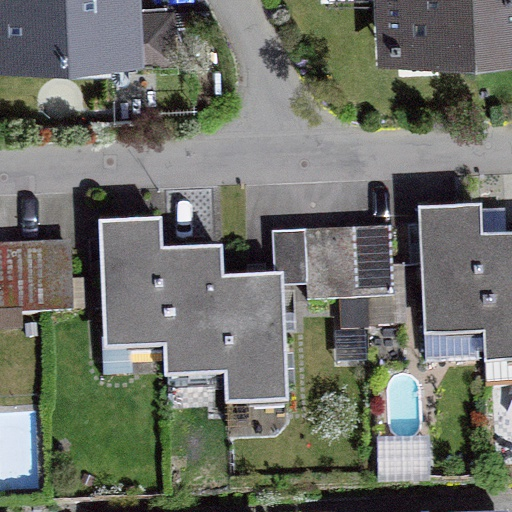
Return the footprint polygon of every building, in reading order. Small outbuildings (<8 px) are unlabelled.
[(133,0),(0,0),(0,50),(8,50),(8,59),(134,54),(134,63),(171,62),(169,15),(134,17),(133,0)] [(387,0),(390,48),(474,45),(472,0),(387,0)] [(511,0),(472,0),(474,45),(511,43),(511,0)] [(480,244),(482,244),(480,214),(418,217),(423,327),(483,324),(484,324),(480,244)] [(161,258),(162,258),(160,228),(99,231),(104,341),(163,338),(164,338),(161,258)] [(361,239),(364,300),(393,299),(390,238),(361,239)] [(334,241),(336,301),(364,300),(361,239),(334,241)] [(336,301),(334,241),(305,242),(307,302),(336,301)] [(511,242),(482,244),(480,244),(484,324),(483,324),(485,384),(511,383),(511,242)] [(41,253),(44,313),(72,313),(71,252),(41,253)] [(41,253),(14,254),(16,315),(44,313),(41,253)] [(0,315),(16,315),(14,254),(0,254),(0,315)] [(164,338),(163,338),(167,384),(224,381),(224,366),(225,366),(222,285),(223,285),(221,255),(162,258),(161,258),(164,338)] [(282,283),(223,285),(222,285),(225,366),(224,366),(224,381),(225,396),(287,393),(282,283)]
